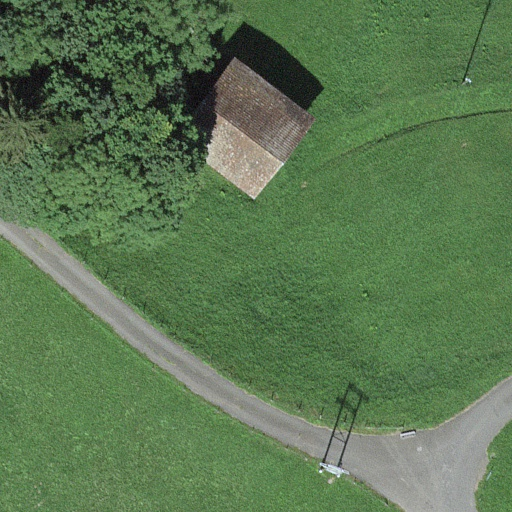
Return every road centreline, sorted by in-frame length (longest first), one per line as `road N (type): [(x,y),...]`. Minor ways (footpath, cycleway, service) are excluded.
road 1 (track): [(461,472),(302,432),(221,394),(0,219)]
road 2 (track): [(511,95),(408,111),(311,152)]
